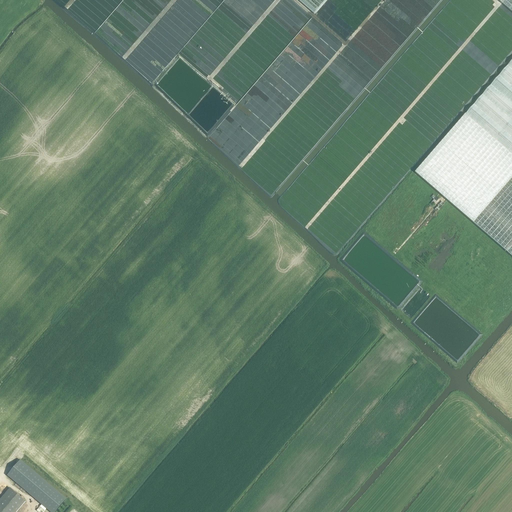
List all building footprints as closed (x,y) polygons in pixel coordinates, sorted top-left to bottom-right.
[(326,0),(300,0),(315,13),(326,0)] [(439,1),(439,0),(416,0),(417,0),(416,2),(415,4),(413,17),(411,19),(414,20),(417,22),(418,23),(420,24),(439,1)] [(511,0),(497,0),(511,12),(511,0)] [(511,60),(499,75),(415,173),(511,257),(511,60)] [(20,461),(7,476),(50,511),(55,511),(66,499),(20,461)] [(10,489),(0,500),(0,511),(17,511),(26,502),(10,489)]
